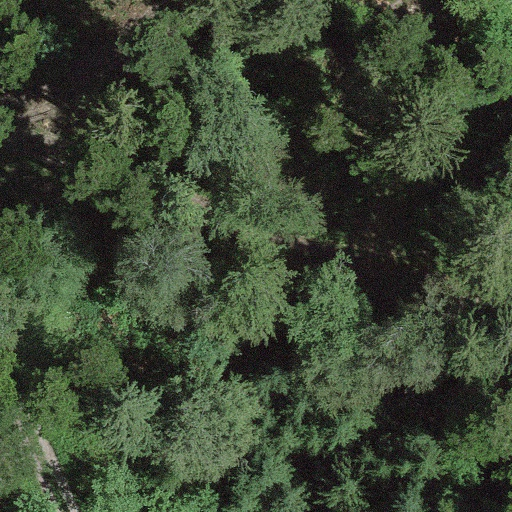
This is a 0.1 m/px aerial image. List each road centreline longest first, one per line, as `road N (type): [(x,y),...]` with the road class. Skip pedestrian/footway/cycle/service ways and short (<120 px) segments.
road 1 (track): [(0,136),(511,308)]
road 2 (track): [(70,511),(0,351)]
